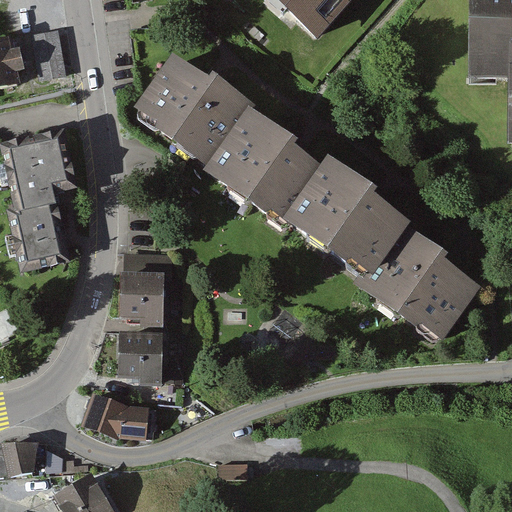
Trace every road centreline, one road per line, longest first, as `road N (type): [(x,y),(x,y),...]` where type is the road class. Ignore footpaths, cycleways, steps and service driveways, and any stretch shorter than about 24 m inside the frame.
road 1 (unclassified): [(38,398),(71,441),(96,453),(151,457),(327,390),(511,370)]
road 2 (residential): [(38,398),(58,386),(82,349),(108,236),(78,0)]
road 3 (track): [(458,511),(441,488),(406,470),(183,447)]
